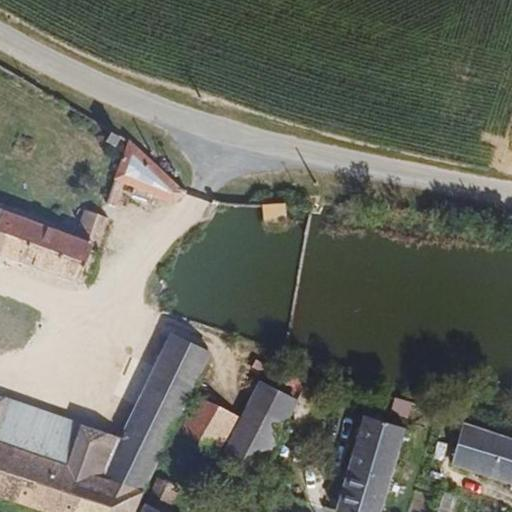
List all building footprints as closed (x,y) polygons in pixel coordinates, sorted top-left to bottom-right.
[(116,147),(122,138),(112,133),(107,142),(116,147)] [(185,193),(130,142),(106,205),(115,208),(125,183),(174,203),(185,193)] [(288,231),(286,206),(262,204),(264,231),(288,231)] [(0,254),(79,283),(93,246),(98,248),(109,219),(102,216),(87,211),(77,238),(0,209),(0,495),(50,511),(134,511),(144,491),(145,489),(171,434),(184,408),(145,390),(121,441),(100,483),(68,471),(75,452),(42,439),(35,459),(0,446),(0,254)] [(184,408),(210,355),(172,336),(145,390),(184,408)] [(259,477),(297,403),(273,390),(259,383),(221,459),(258,479),(259,477)] [(215,457),(236,416),(201,399),(178,438),(215,457)] [(121,441),(0,401),(0,446),(35,459),(42,439),(75,452),(68,471),(100,483),(121,441)] [(382,511),(407,429),(388,423),(380,421),(364,415),(345,478),(335,511),(382,511)] [(511,484),(511,440),(465,425),(452,464),(511,484)] [(173,511),(170,510),(181,489),(161,479),(147,504),(143,511),(173,511)]
